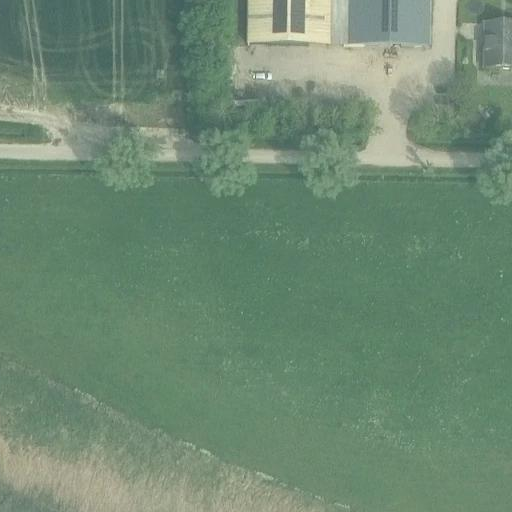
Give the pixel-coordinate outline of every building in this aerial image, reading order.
[(247,0),(246,45),(349,48),(349,0),(247,0)] [(349,0),(349,48),(429,49),(430,0),(349,0)] [(511,70),(511,26),(485,26),(484,70),(511,70)] [(289,84),(315,82),(314,69),(288,71),(289,84)] [(474,110),(462,120),(471,131),(483,120),(474,110)] [(475,144),(476,154),(498,153),(498,143),(475,144)]
